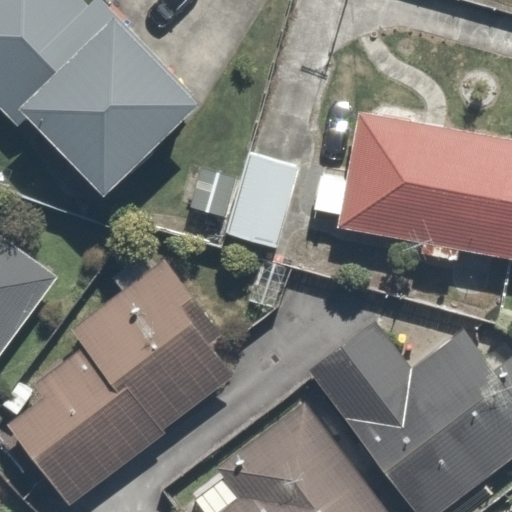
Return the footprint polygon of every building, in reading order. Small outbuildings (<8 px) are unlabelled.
[(18,96),(96,180),(198,85),(118,0),(96,0),(89,8),(81,0),(0,0),(0,103),(4,108),(18,96)] [(456,239),(511,247),(511,137),(352,113),(345,164),(311,159),(304,203),(328,206),(326,219),(412,233),(410,250),(453,257),(456,239)] [(271,236),(297,153),(256,140),(230,223),(271,236)] [(0,319),(44,251),(0,221),(0,319)] [(72,336),(0,398),(0,418),(62,489),(231,342),(149,247),(61,323),(72,336)] [(422,509),(511,444),(511,361),(472,308),(406,356),(374,312),(312,358),(422,509)] [(204,511),(387,511),(298,389),(214,450),(221,460),(185,485),(204,511)]
